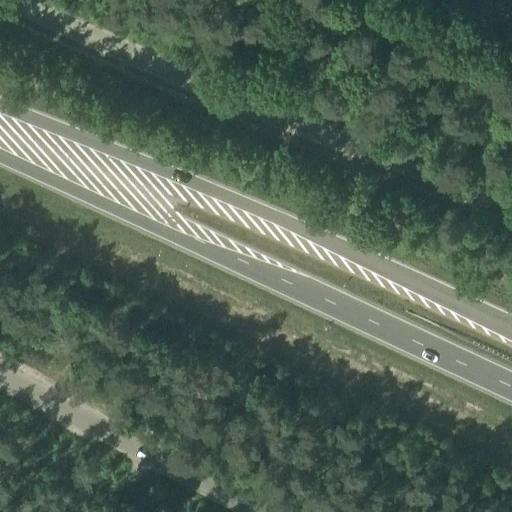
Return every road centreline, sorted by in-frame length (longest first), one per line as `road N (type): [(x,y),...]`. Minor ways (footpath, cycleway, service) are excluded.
road 1 (trunk): [(0,156),(511,389)]
road 2 (trunk): [(511,330),(195,183),(0,106)]
road 3 (unclassified): [(511,195),(206,80),(31,0)]
road 4 (unclassified): [(257,511),(0,375)]
